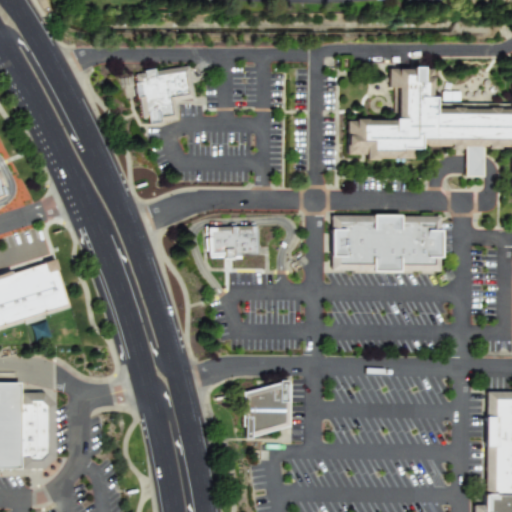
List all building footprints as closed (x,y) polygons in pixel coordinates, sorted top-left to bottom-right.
[(391,72),(390,71),(390,69),(430,69),(429,102),(505,104),(505,54),(511,54),(511,195),(509,195),(510,148),(347,145),(347,116),(390,117),(391,72)] [(185,67),(191,99),(171,102),(175,124),(141,124),(136,98),(125,100),(122,87),(134,85),(132,75),(185,67)] [(327,273),(327,216),(435,216),(435,272),(327,273)] [(249,258),(204,258),(204,228),(253,228),(252,258),(261,258),(261,270),(249,270),(249,258)] [(0,324),(0,280),(6,279),(5,274),(50,260),(64,304),(0,324)] [(239,393),(239,441),(286,427),(286,381),(239,393)] [(0,383),(18,383),(18,394),(18,469),(0,469),(0,383)] [(18,469),(45,469),(56,458),(56,405),(44,393),(18,394),(18,469)] [(511,495),(482,495),(482,395),(511,395),(511,495)] [(511,511),(473,511),(473,495),(482,495),(511,495),(511,511)]
